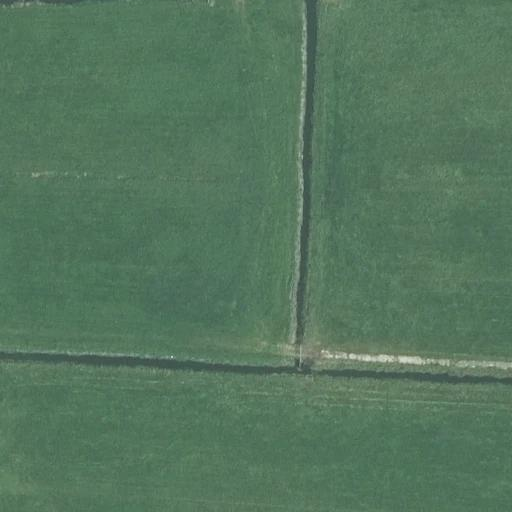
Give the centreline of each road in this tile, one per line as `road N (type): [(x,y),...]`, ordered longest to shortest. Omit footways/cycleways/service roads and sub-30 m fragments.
road 1 (track): [(511,365),(255,350),(239,0)]
road 2 (track): [(0,333),(255,350)]
